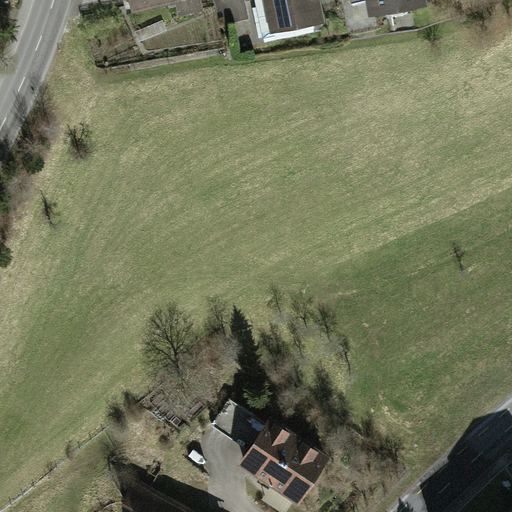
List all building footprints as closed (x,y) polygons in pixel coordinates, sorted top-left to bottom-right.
[(211,0),(131,0),(137,23),(212,5),(211,0)] [(326,0),(270,0),(278,47),(333,39),(326,0)] [(452,24),(447,0),(392,0),(398,33),(452,24)] [(251,450),(269,424),(229,398),(212,424),(251,450)] [(269,424),(251,450),(244,461),(296,495),(323,454),(272,420),(269,424)] [(201,511),(133,475),(120,499),(138,509),(136,511),(201,511)]
